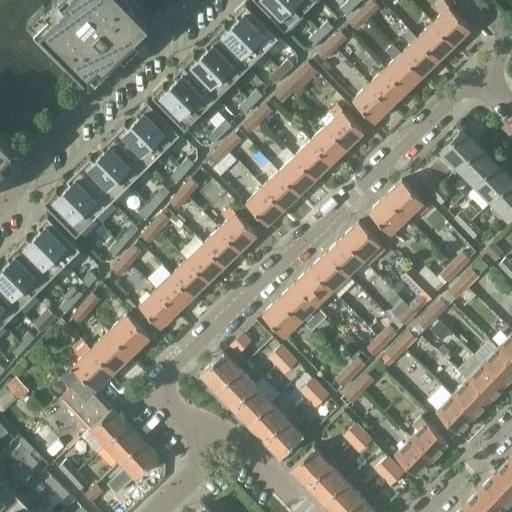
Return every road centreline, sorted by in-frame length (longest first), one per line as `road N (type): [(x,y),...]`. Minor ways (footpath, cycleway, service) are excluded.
road 1 (residential): [(480,75),(160,379),(160,396),(179,415),(206,424)]
road 2 (residential): [(196,0),(31,160),(25,182),(0,207)]
road 3 (residential): [(206,424),(245,445),(309,511)]
road 4 (residential): [(424,511),(511,425)]
